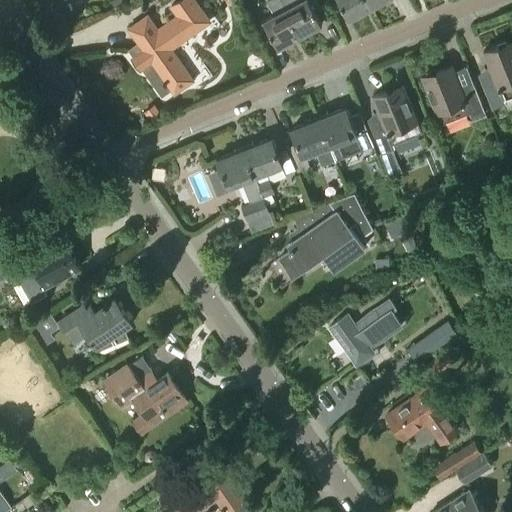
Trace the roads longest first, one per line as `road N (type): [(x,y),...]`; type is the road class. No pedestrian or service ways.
road 1 (residential): [(355,511),(104,155)]
road 2 (residential): [(485,0),(104,155)]
road 3 (residential): [(104,155),(0,10)]
